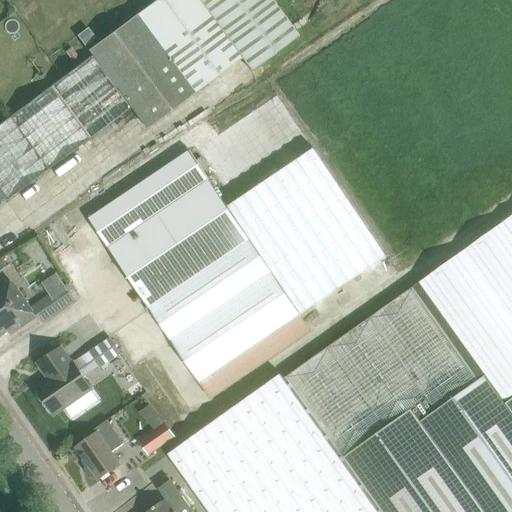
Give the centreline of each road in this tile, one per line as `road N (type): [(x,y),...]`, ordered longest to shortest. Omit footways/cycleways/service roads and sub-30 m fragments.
road 1 (track): [(0,366),(112,291),(209,412),(511,199)]
road 2 (tertiary): [(69,511),(0,408)]
